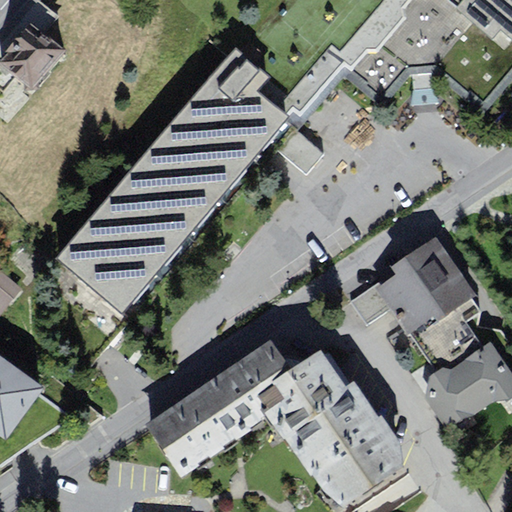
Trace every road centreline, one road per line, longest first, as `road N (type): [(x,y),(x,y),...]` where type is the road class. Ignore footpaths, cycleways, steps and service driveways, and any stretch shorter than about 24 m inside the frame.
road 1 (residential): [(5,511),(326,288)]
road 2 (residential): [(326,288),(405,399),(468,511)]
road 3 (residential): [(326,288),(511,165)]
